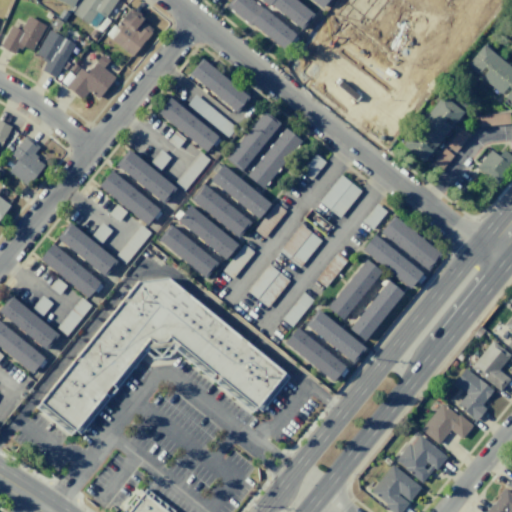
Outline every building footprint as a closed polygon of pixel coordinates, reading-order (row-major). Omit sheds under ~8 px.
[(80,0),(71,14),(94,28),(101,16),(105,18),(115,0),(80,0)] [(294,34),(250,0),(229,0),(225,5),(281,50),(294,34)] [(311,14),(292,0),(261,0),(299,29),(311,14)] [(308,0),(320,8),(326,0),(308,0)] [(153,27),(127,8),(106,37),(131,56),(153,27)] [(31,52),(43,24),(26,16),(20,30),(8,25),(0,45),(0,48),(13,53),(16,46),(31,52)] [(39,70),(54,78),(72,42),(47,30),(35,55),(44,60),(39,70)] [(511,69),(480,45),(464,66),(477,77),(501,95),(501,96),(511,104),(511,69)] [(86,73),(78,68),(72,76),(67,72),(59,82),(80,98),(86,91),(97,99),(113,77),(101,68),(108,60),(100,54),(86,73)] [(199,58),(247,97),(234,112),(186,73),(199,58)] [(194,94),(234,126),(226,136),(185,104),(194,94)] [(432,149),(451,122),(452,123),(461,111),(438,95),(401,147),(421,162),(431,148),(432,149)] [(167,97),(215,136),(203,151),(154,112),(167,97)] [(262,110),(278,124),(239,171),(223,158),(262,110)] [(0,141),(8,125),(0,121),(0,141)] [(284,128),(300,141),(261,188),(245,175),(284,128)] [(174,130),(184,138),(175,148),(166,140),(174,130)] [(37,147),(24,136),(9,154),(16,159),(7,170),(25,185),(43,164),(31,154),(37,147)] [(125,148),(174,187),(161,203),(112,163),(125,148)] [(159,148),(169,156),(158,170),(148,162),(159,148)] [(474,168),(495,183),(511,159),(511,157),(501,149),(497,156),(488,149),(474,168)] [(198,150),(208,159),(182,190),(172,182),(198,150)] [(309,180),(323,162),(313,153),(298,172),(309,180)] [(220,163),(268,202),(255,218),(207,178),(220,163)] [(108,169),(157,208),(144,223),(95,184),(108,169)] [(328,209),(349,183),(339,174),(317,201),(328,209)] [(200,182),(248,221),(235,237),(187,197),(200,182)] [(338,218),(360,191),(350,183),(328,210),(338,218)] [(0,215),(8,204),(0,198),(0,215)] [(263,237),(285,211),(274,202),(253,229),(263,237)] [(115,203),(125,211),(117,221),(107,213),(115,203)] [(187,203),(235,243),(222,259),(174,219),(187,203)] [(371,229),(385,211),(375,203),(360,221),(371,229)] [(392,215),(440,254),(427,270),(379,231),(392,215)] [(66,221),(114,260),(102,276),(53,236),(66,221)] [(100,221),(110,229),(99,243),(89,235),(100,221)] [(168,222),(216,262),(203,277),(155,238),(168,222)] [(288,258),(310,231),(299,223),(277,250),(288,258)] [(139,224),(149,232),(124,263),(114,255),(139,224)] [(298,267),(320,240),(310,232),(288,258),(298,267)] [(372,234),(420,273),(414,280),(407,288),(359,250),(372,234)] [(49,242),(97,281),(85,297),(36,257),(49,242)] [(231,278),(253,251),(243,243),(221,270),(231,278)] [(324,287),(346,260),(336,252),(314,278),(324,287)] [(364,258),(379,270),(340,319),(325,306),(364,258)] [(255,298),(277,271),(267,263),(245,289),(255,298)] [(266,307),(288,280),(278,272),(256,298),(266,307)] [(420,273),(424,276),(418,283),(414,280),(420,273)] [(32,406),(135,279),(165,276),(287,376),(259,411),(254,407),(249,412),(168,346),(147,348),(77,434),(72,430),(67,435),(32,406)] [(55,276),(65,284),(57,294),(47,286),(55,276)] [(386,279),(402,292),(363,340),(347,327),(386,279)] [(290,326),(312,300),(302,291),(280,318),(290,326)] [(0,302),(7,294),(56,334),(43,350),(0,314),(0,302)] [(40,294),(50,302),(39,316),(29,308),(40,294)] [(80,297),(90,305),(64,336),(54,328),(80,297)] [(315,308),(364,347),(351,363),(303,324),(315,308)] [(511,349),(511,312),(503,324),(511,331),(511,335),(506,344),(511,349)] [(0,323),(41,357),(28,373),(0,349),(0,323)] [(295,326),(343,365),(337,373),(331,381),(282,341),(295,326)] [(469,366),(491,339),(510,354),(497,370),(508,379),(499,391),(469,366)] [(343,365),(348,369),(341,377),(337,373),(343,365)] [(475,420),(485,408),(480,404),(492,390),(464,367),(452,382),(465,393),(456,405),(475,420)] [(437,444),(449,430),(460,439),(472,425),(458,413),(456,415),(441,402),(419,429),(437,444)] [(432,468),(421,482),(403,468),(404,467),(394,460),(408,443),(410,445),(418,434),(446,457),(435,470),(432,468)] [(391,463),(420,487),(408,501),(397,492),(396,494),(407,503),(399,511),(391,511),(383,505),(385,504),(369,490),(391,463)] [(162,511),(142,495),(127,511),(162,511)]
